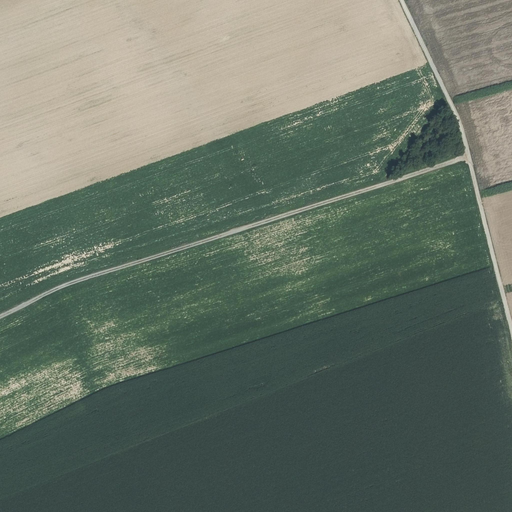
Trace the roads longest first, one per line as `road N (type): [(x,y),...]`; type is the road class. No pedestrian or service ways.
road 1 (track): [(0,316),(67,283),(468,156)]
road 2 (track): [(400,0),(457,116),(511,332)]
